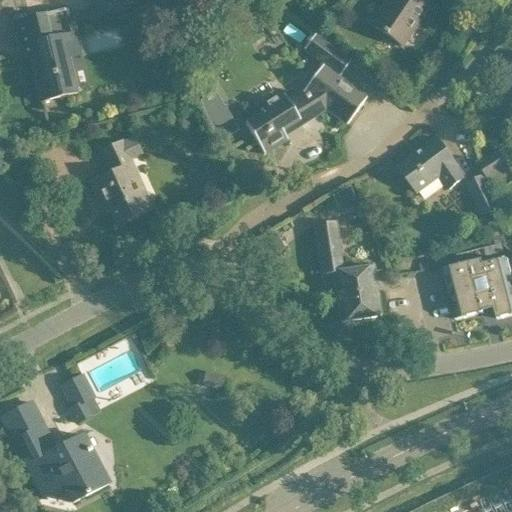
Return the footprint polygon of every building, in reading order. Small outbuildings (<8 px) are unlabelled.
[(92,0),(95,10),(137,0),(92,0)] [(387,0),(370,26),(402,47),(433,0),(387,0)] [(70,10),(13,24),(19,48),(19,50),(28,48),(30,57),(30,59),(41,103),(77,94),(68,59),(73,58),(66,28),(74,27),(70,10)] [(245,126),(264,155),(287,141),(282,133),(298,122),(301,126),(326,111),(346,126),(367,99),(339,78),(350,62),(315,36),(304,52),(323,66),(303,93),(304,94),(289,104),(284,96),(261,111),(263,114),(245,126)] [(511,59),(496,70),(506,86),(511,81),(511,59)] [(214,93),(198,103),(217,146),(219,144),(238,133),(214,93)] [(177,123),(175,129),(177,134),(182,136),(188,134),(190,129),(188,124),(183,121),(177,123)] [(419,154),(399,169),(410,184),(418,194),(440,176),(450,189),(466,176),(457,165),(437,139),(418,153),(419,154)] [(102,153),(112,175),(90,185),(96,199),(102,196),(116,226),(147,212),(126,168),(131,166),(121,144),(102,153)] [(511,175),(511,173),(498,151),(479,164),(493,187),(511,175)] [(467,184),(481,215),(498,207),(484,175),(467,184)] [(381,317),(373,268),(342,272),(335,223),(315,226),(322,276),(333,274),(341,323),(381,317)] [(443,271),(456,321),(484,314),(483,310),(494,307),(497,321),(511,316),(511,276),(508,259),(484,265),(483,261),(443,271)] [(2,419),(6,428),(43,499),(65,488),(73,504),(109,485),(83,436),(56,451),(31,404),(2,419)] [(70,410),(77,425),(92,417),(91,416),(89,417),(82,404),(70,410)]
